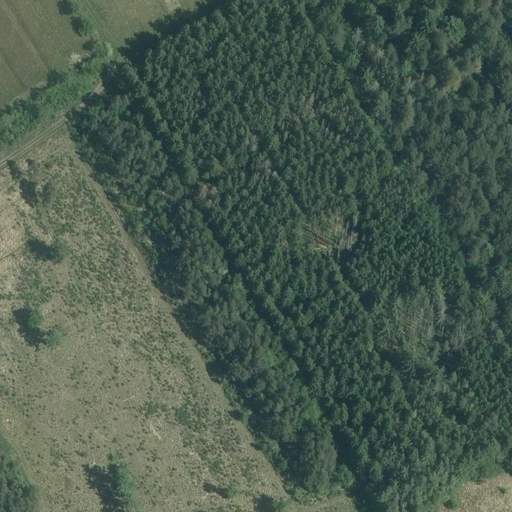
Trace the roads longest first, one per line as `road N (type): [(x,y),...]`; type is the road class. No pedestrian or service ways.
road 1 (track): [(155,80),(225,114),(241,131),(382,365),(511,448)]
road 2 (track): [(431,0),(467,50),(511,150)]
road 3 (track): [(0,164),(109,92)]
